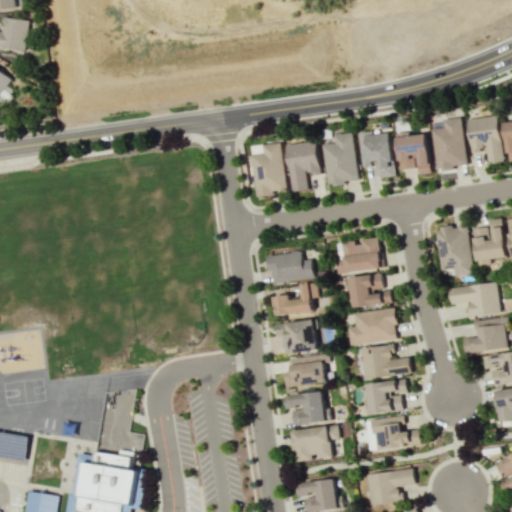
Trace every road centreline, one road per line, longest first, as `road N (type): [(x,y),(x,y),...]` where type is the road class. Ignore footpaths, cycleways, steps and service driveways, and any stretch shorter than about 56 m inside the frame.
road 1 (residential): [(273,511),(219,117)]
road 2 (tertiary): [(219,117),(419,85),(511,49)]
road 3 (residential): [(233,228),(511,188)]
road 4 (tertiary): [(0,147),(219,117)]
road 5 (residential): [(405,202),(425,316),(451,396)]
